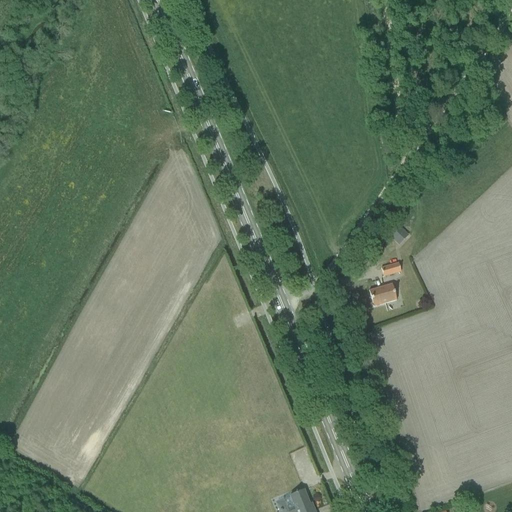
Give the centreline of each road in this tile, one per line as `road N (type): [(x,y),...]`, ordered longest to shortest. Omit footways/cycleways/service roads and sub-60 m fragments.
road 1 (primary): [(363,511),(156,0)]
road 2 (track): [(511,11),(328,273),(263,309)]
